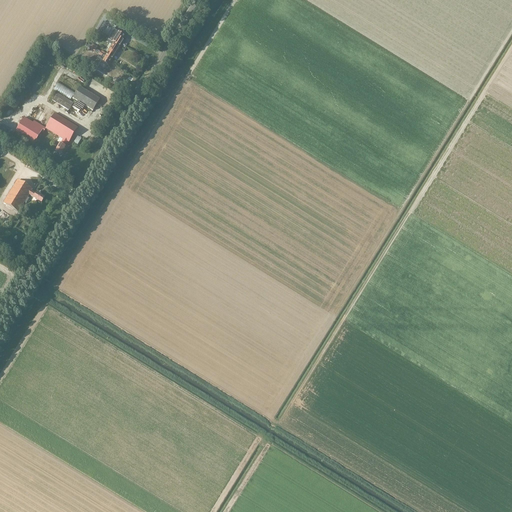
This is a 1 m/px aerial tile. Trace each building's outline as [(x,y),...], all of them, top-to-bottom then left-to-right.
[(124,37),(120,34),(114,30),(108,40),(120,47),(124,41),(122,40),(124,37)] [(112,59),(120,47),(108,40),(106,42),(112,46),(107,54),(101,51),(101,52),(100,52),(112,59)] [(97,47),(92,44),(89,49),(97,53),(98,50),(96,49),(97,47)] [(112,59),(100,52),(99,54),(102,56),(101,57),(104,59),(102,62),(108,66),(112,59)] [(58,77),(63,68),(60,66),(55,75),(58,77)] [(64,76),(71,81),(75,75),(69,70),(64,76)] [(43,96),(49,85),(40,79),(33,90),(43,96)] [(70,101),(73,96),(55,86),(52,90),(70,101)] [(72,98),(92,111),(100,100),(79,87),(72,98)] [(16,109),(24,96),(17,91),(9,105),(16,109)] [(56,93),(51,100),(69,110),(73,103),(56,93)] [(45,129),(46,129),(63,140),(60,144),(60,143),(55,152),(60,155),(65,147),(64,146),(67,142),(68,143),(78,128),(55,114),(45,129)] [(46,129),(45,129),(34,121),(33,123),(24,118),(15,132),(35,145),(42,132),(44,133),(46,129)] [(41,203),(44,198),(37,193),(36,194),(31,191),(32,190),(17,180),(3,203),(18,212),(29,195),(34,198),(34,199),(41,203)]
